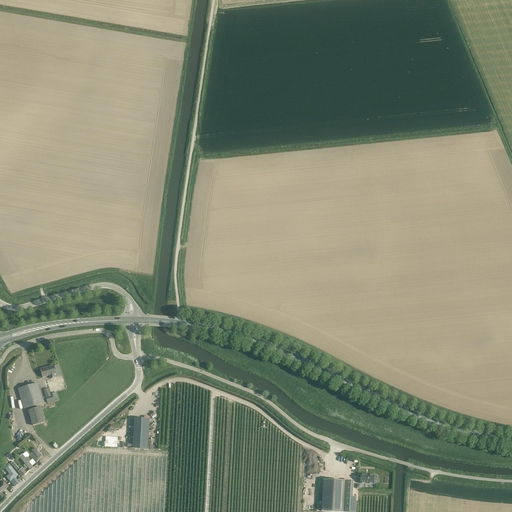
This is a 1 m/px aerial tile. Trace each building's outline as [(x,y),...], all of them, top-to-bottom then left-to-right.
[(51,379),(55,377),(54,374),(56,374),(54,366),(47,368),(41,370),(41,371),(41,372),(43,378),(50,376),(51,379)] [(44,400),(42,400),(38,384),(18,389),(24,409),(43,403),(45,403),(44,400)] [(47,400),(48,403),(58,400),(56,393),(53,394),(54,398),(47,400)] [(40,408),(29,411),(33,426),(45,422),(40,408)] [(134,419),(132,449),(148,450),(150,419),(134,419)] [(28,459),(26,460),(22,455),(20,458),(31,470),(33,468),(32,466),(29,462),(30,461),(28,459)] [(23,468),(20,470),(16,466),(15,468),(23,477),(27,473),(23,468)] [(5,469),(10,474),(6,477),(10,482),(16,477),(13,474),(14,473),(12,471),(11,472),(7,467),(5,469)] [(361,475),(360,484),(374,484),(374,475),(361,475)] [(323,480),(321,511),(335,511),(343,511),(345,481),(323,480)] [(345,481),(343,511),(355,511),(357,501),(350,501),(351,481),(345,481)] [(1,493),(3,491),(8,487),(4,482),(0,484),(0,500),(4,496),(1,493)]
